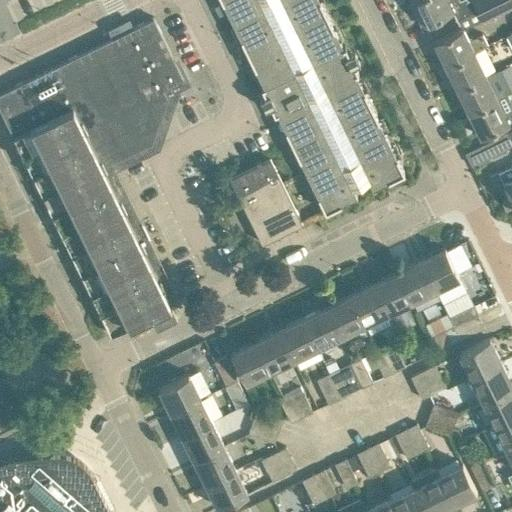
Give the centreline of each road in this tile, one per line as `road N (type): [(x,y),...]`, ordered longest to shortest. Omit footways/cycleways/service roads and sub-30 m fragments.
road 1 (unclassified): [(229,303),(168,178),(173,150),(235,113),(190,0)]
road 2 (residential): [(229,303),(462,189)]
road 3 (residential): [(98,370),(0,165)]
road 4 (residential): [(462,189),(370,0)]
road 5 (residential): [(169,511),(98,370)]
road 6 (residential): [(98,370),(229,303)]
road 7 (tertiary): [(0,60),(123,0)]
